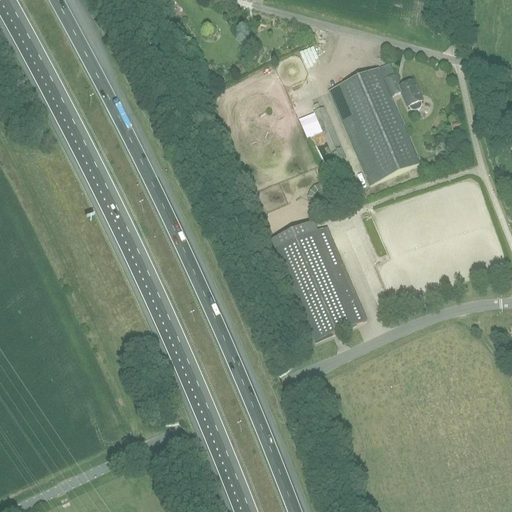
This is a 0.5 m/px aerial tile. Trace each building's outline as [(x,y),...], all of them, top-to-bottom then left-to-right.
[(317,40),(300,46),(303,55),(320,49),(317,40)] [(378,71),(329,93),(371,189),(420,167),(378,71)] [(316,72),(309,75),(312,80),(318,76),(316,72)] [(395,77),(386,81),(393,97),(402,94),(408,108),(409,108),(410,110),(413,111),(415,112),(420,109),(422,107),(422,105),(421,102),(423,102),(414,82),(400,88),(395,77)] [(314,106),(316,112),(314,113),(318,122),(336,165),(346,160),(324,109),(321,110),(318,104),(314,106)] [(461,124),(452,126),(453,133),(462,132),(461,124)] [(272,241),(313,336),(316,344),(368,322),(328,229),(318,234),(313,224),(272,241)] [(392,297),(379,304),(383,310),(395,303),(392,297)]
